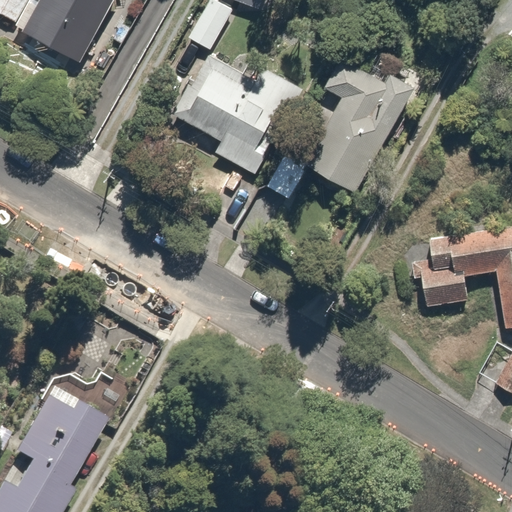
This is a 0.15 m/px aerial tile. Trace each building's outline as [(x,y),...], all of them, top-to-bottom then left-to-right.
[(34,0),(0,0),(0,10),(20,23),(34,0)] [(109,0),(34,0),(20,23),(18,27),(72,61),(109,0)] [(225,0),(203,0),(183,35),(207,49),(232,4),(225,0)] [(339,95),(305,160),(357,186),(407,86),(338,50),(320,85),(339,95)] [(235,165),(242,155),(279,96),(291,77),(261,58),(249,78),(207,52),(170,110),(215,138),(209,148),(235,165)] [(511,220),(424,233),(427,255),(408,258),(411,279),(419,278),(423,303),(466,296),(462,273),(492,269),(500,325),(511,323),(511,220)] [(511,390),(511,349),(494,380),(511,390)] [(52,511),(101,420),(44,390),(13,448),(27,456),(12,485),(0,478),(0,511),(52,511)]
